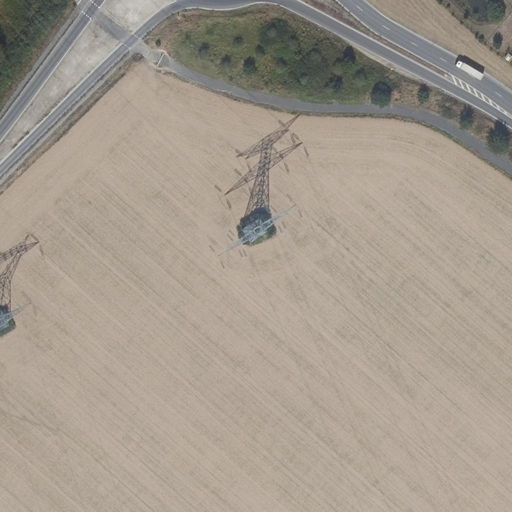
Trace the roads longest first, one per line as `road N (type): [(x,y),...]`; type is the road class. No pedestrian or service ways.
road 1 (secondary): [(0,171),(152,22),(192,0)]
road 2 (secondary): [(284,0),(511,122)]
road 3 (secondary): [(511,109),(351,0)]
road 4 (secondary): [(99,0),(0,130)]
